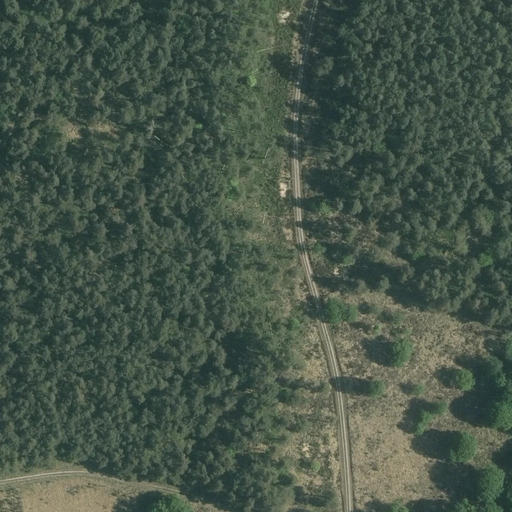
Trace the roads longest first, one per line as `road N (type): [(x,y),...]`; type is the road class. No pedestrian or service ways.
road 1 (track): [(315,0),(293,112),(298,227),(331,354),(348,511)]
road 2 (track): [(0,482),(110,477),(233,511)]
